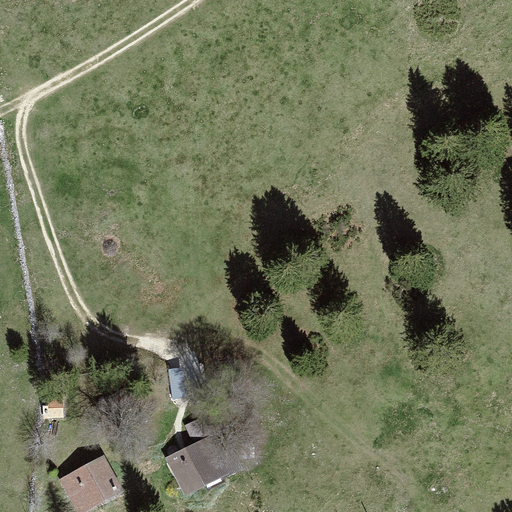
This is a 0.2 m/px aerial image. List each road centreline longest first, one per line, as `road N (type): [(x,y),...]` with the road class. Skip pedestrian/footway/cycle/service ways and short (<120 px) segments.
road 1 (track): [(36,104),(25,135),(33,179),(70,289),(101,330),(177,350)]
road 2 (track): [(36,104),(200,0)]
